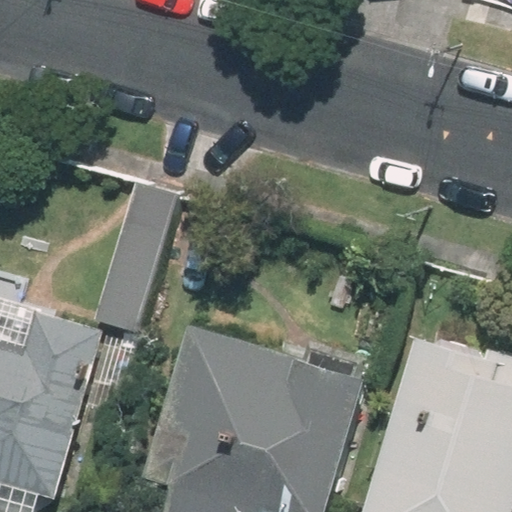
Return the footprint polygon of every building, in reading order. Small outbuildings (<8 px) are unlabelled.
[(136,183),(96,321),(138,333),(178,195),(136,183)] [(0,483),(39,495),(54,499),(103,330),(0,300),(0,483)] [(340,511),(387,379),(394,357),(321,331),(313,356),(213,321),(158,476),(188,486),(178,511),(340,511)] [(511,511),(511,346),(437,324),(380,511),(511,511)] [(33,511),(39,495),(0,483),(0,511),(33,511)]
